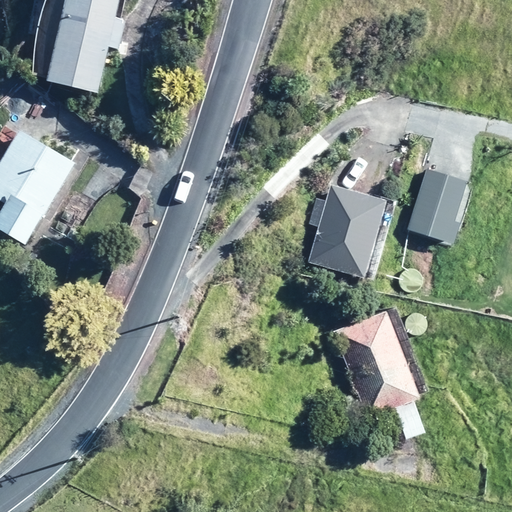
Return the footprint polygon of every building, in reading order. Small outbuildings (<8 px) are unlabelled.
[(51,0),(48,18),(57,20),(53,37),(40,34),(32,68),(46,71),(44,81),(97,92),(107,45),(117,47),(120,31),(111,29),(117,0),(51,0)] [(1,86),(40,109),(48,96),(9,73),(1,86)] [(0,200),(2,202),(0,206),(0,230),(23,244),(41,214),(42,215),(73,162),(16,129),(0,156),(0,200)] [(463,183),(424,170),(404,231),(449,246),(456,226),(449,224),(463,183)] [(309,224),(317,226),(306,261),(360,277),(383,198),(330,182),(324,202),(316,199),(309,224)] [(410,401),(415,399),(382,314),(331,333),(364,419),(392,408),(404,441),(423,434),(410,401)] [(427,332),(419,336),(423,344),(431,340),(427,332)]
